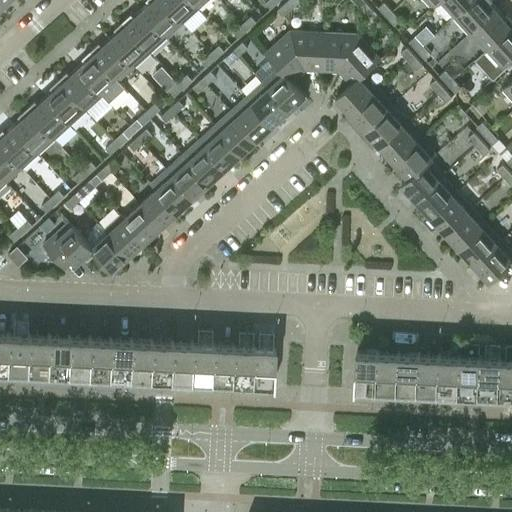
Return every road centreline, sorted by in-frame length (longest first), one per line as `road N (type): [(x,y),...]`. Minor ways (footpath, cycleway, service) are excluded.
road 1 (tertiary): [(222,434),(0,423)]
road 2 (tertiary): [(0,456),(221,468)]
road 3 (tertiary): [(309,473),(511,482)]
road 4 (tertiary): [(511,449),(310,440)]
road 5 (residential): [(154,298),(166,269),(293,159)]
road 6 (residential): [(511,316),(320,306)]
road 7 (residential): [(320,306),(154,298)]
road 8 (residential): [(154,298),(0,290)]
road 9 (residential): [(310,440),(320,306)]
